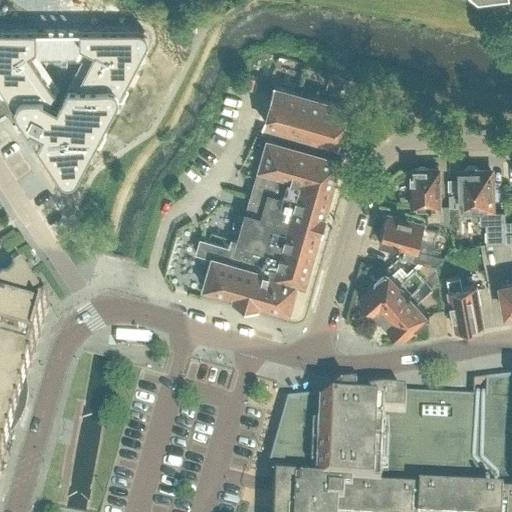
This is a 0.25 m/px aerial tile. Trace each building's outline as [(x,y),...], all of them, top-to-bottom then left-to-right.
[(0,84),(28,127),(31,125),(37,128),(43,131),(38,141),(60,174),(61,175),(65,178),(71,178),(75,176),(77,173),(113,106),(117,98),(128,78),(132,71),(147,42),(148,40),(148,37),(146,31),(142,28),(138,27),(60,27),(43,28),(43,55),(77,55),(80,49),(85,52),(53,113),(46,110),(59,85),(57,81),(52,84),(30,51),(37,46),(37,29),(38,29),(38,28),(0,27),(0,84)] [(212,254),(203,285),(233,293),(232,295),(258,303),(258,301),(289,310),(297,280),(304,282),(340,156),(331,154),(335,142),(337,142),(348,104),(275,83),(264,121),(278,125),(275,138),(267,136),(259,165),(247,210),(246,210),(238,239),(232,237),(230,245),(201,237),(197,250),(212,254)] [(465,165),(463,169),(461,169),(461,196),(466,196),(466,204),(479,204),(480,222),(485,222),(486,243),(505,242),(504,210),(495,210),(494,186),(491,186),(491,168),(480,169),(477,165),(474,163),(469,163),(465,165)] [(428,218),(440,218),(440,185),(438,185),(438,167),(411,168),(411,185),(413,185),(413,204),(427,204),(428,218)] [(230,194),(221,218),(237,223),(245,199),(230,194)] [(421,260),(436,264),(435,264),(437,262),(445,256),(417,248),(420,236),(433,240),(436,229),(423,225),(425,221),(406,216),(406,218),(387,213),(382,230),(378,232),(385,244),(389,242),(416,250),(414,258),(421,260)] [(199,231),(212,235),(216,223),(204,218),(199,231)] [(369,306),(374,306),(381,314),(436,266),(436,264),(421,260),(411,269),(399,280),(386,266),(376,275),(376,280),(362,293),(363,294),(362,299),(365,303),(369,306)] [(437,273),(436,266),(381,314),(389,323),(389,328),(391,332),(395,335),(400,335),(401,336),(415,323),(420,323),(430,315),(416,299),(438,279),(437,273)] [(49,309),(25,275),(24,273),(0,288),(0,478),(33,364),(49,309)] [(447,277),(449,288),(448,288),(455,327),(458,326),(459,329),(468,328),(467,324),(469,324),(471,327),(481,325),(481,322),(483,322),(476,284),(462,286),(460,275),(447,277)] [(511,280),(500,283),(505,311),(511,309),(511,280)] [(127,338),(123,357),(147,362),(151,343),(127,338)] [(286,415),(269,476),(289,482),(289,494),(277,493),(276,511),(511,511),(511,384),(474,390),(471,404),(387,401),(338,408),(332,408),(331,402),(288,408),(286,415)]
